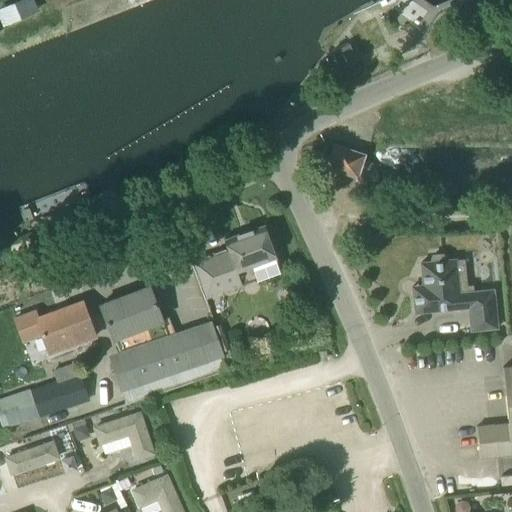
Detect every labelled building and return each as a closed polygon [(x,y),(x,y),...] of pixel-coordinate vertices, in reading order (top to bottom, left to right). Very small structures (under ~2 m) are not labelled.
[(0,16),(4,26),(40,11),(35,0),(19,0),(0,8),(0,16)] [(331,51),(346,81),(363,73),(349,43),(331,51)] [(360,178),(360,176),(358,176),(364,155),(366,155),(367,154),(332,143),(332,145),(334,145),(327,166),(325,166),(325,167),(360,178)] [(224,239),(227,248),(193,260),(207,298),(281,272),(264,225),(224,239)] [(471,330),(497,327),(493,289),(468,292),(467,286),(466,281),(462,278),(457,278),(455,259),(445,260),(442,254),(433,255),(431,262),(421,262),(423,285),(412,286),(415,312),(468,307),(471,330)] [(149,286),(100,304),(113,339),(115,338),(123,359),(111,363),(126,404),(227,371),(222,356),(210,321),(175,333),(168,316),(162,319),(149,286)] [(95,336),(82,301),(37,318),(35,310),(15,318),(23,340),(42,333),(47,348),(74,338),(76,343),(95,336)] [(511,366),(503,367),(508,423),(476,426),(479,458),(511,454),(511,366)] [(78,375),(10,398),(0,401),(0,420),(3,427),(18,422),(86,399),(78,375)] [(137,458),(152,453),(139,413),(95,427),(100,442),(129,433),(137,458)] [(86,423),(73,427),(78,440),(90,435),(86,423)] [(53,458),(57,457),(52,442),(6,458),(11,473),(44,461),(48,462),(51,461),(53,458)] [(160,465),(152,467),(155,475),(162,472),(160,465)] [(182,511),(166,475),(133,490),(140,505),(158,497),(163,511),(182,511)] [(455,503),(454,509),(455,511),(467,511),(468,511),(469,506),(466,501),(460,500),(455,503)]
